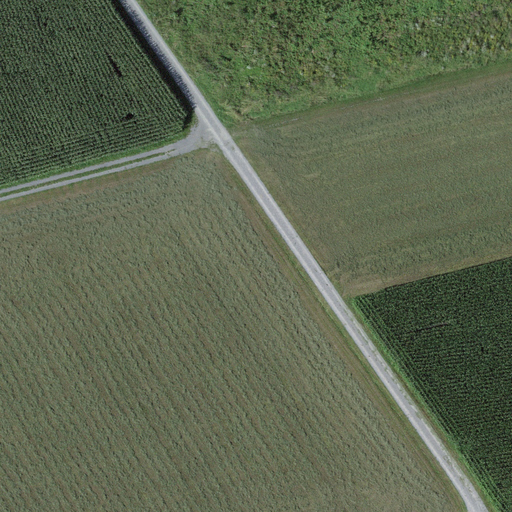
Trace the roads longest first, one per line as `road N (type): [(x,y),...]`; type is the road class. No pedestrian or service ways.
road 1 (track): [(477,511),(125,0)]
road 2 (track): [(511,66),(0,195)]
